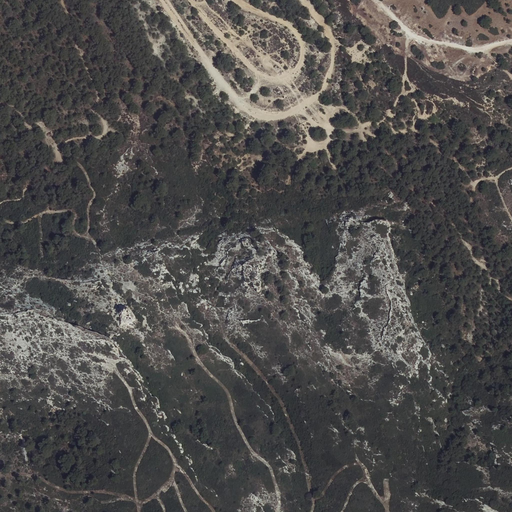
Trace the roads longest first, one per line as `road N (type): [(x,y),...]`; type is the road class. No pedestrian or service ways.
road 1 (track): [(303,0),(332,44),(330,74),(288,112),(263,116),(233,97),(168,0)]
road 2 (track): [(235,0),(298,34),(296,69),(277,76),(253,71),(197,3)]
road 3 (track): [(380,0),(418,38),(470,49),(511,42)]
